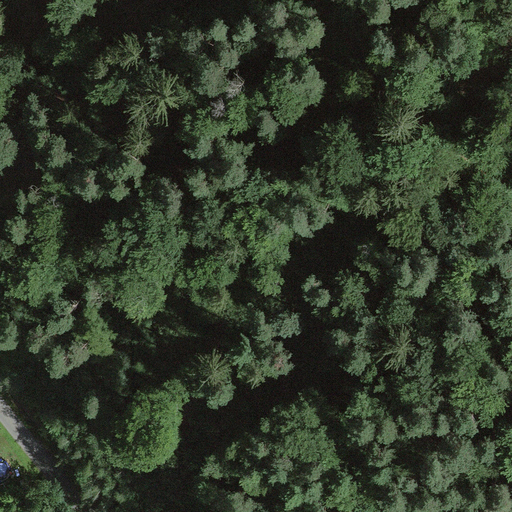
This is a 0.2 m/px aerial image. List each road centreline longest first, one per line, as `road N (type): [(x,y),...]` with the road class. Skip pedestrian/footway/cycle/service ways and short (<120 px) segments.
road 1 (track): [(511,190),(431,130),(367,67),(327,0)]
road 2 (unclassified): [(84,511),(0,407)]
